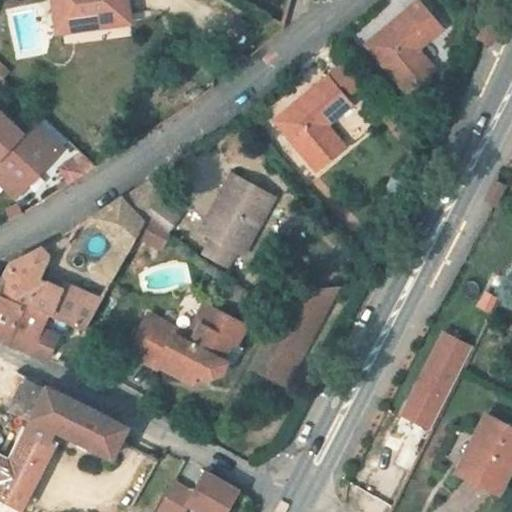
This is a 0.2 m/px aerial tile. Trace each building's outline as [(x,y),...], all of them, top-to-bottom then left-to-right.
[(142,31),(136,0),(62,0),(69,43),(142,31)] [(462,28),(443,7),(390,52),(433,101),(462,76),(445,57),(438,49),(462,28)] [(469,35),(462,28),(438,49),(445,57),(469,35)] [(0,98),(2,100),(12,89),(0,78),(0,98)] [(353,85),(301,131),(343,181),(370,158),(353,138),(346,128),(371,106),(353,85)] [(379,114),(371,106),(346,128),(353,138),(379,114)] [(0,128),(10,117),(0,108),(0,128)] [(0,128),(0,163),(11,173),(4,180),(34,206),(68,168),(42,145),(10,117),(0,128)] [(42,145),(68,168),(78,156),(52,134),(42,145)] [(75,173),(86,187),(111,171),(92,155),(75,173)] [(226,240),(234,245),(257,257),(263,260),(295,203),(249,178),(235,202),(245,207),(226,240)] [(101,334),(159,226),(170,205),(157,187),(136,200),(106,221),(126,243),(98,294),(58,273),(65,258),(56,253),(27,272),(25,276),(16,292),(47,308),(70,319),(101,334)] [(245,207),(235,202),(217,235),(226,240),(245,207)] [(226,260),(249,272),(257,257),(234,245),(226,260)] [(0,320),(16,292),(0,283),(0,320)] [(0,334),(26,347),(47,308),(16,292),(0,320),(0,334)] [(314,296),(292,338),(271,376),(307,395),(317,375),(313,372),(322,354),(327,356),(361,293),(314,296)] [(63,363),(75,341),(62,333),(70,319),(47,308),(26,347),(63,363)] [(210,355),(230,316),(221,311),(204,342),(192,335),(189,343),(210,355)] [(142,358),(172,374),(174,371),(208,390),(213,380),(225,386),(237,382),(244,370),(236,366),(245,349),(253,352),(263,332),(230,316),(210,355),(189,343),(192,335),(162,320),(142,358)] [(442,434),(485,354),(457,339),(414,419),(442,434)] [(135,443),(140,432),(61,391),(45,423),(72,434),(127,458),(135,443)] [(484,442),(489,446),(470,480),(507,499),(511,489),(511,427),(497,419),(484,442)] [(45,423),(5,502),(24,511),(32,511),(72,434),(45,423)] [(199,511),(201,509),(207,511),(241,511),(250,495),(218,477),(206,499),(186,488),(172,511),(199,511)] [(149,490),(140,508),(149,511),(158,495),(149,490)] [(0,511),(24,511),(5,502),(0,511)]
